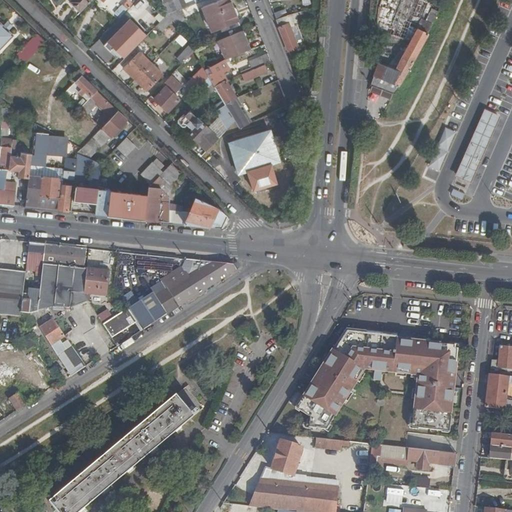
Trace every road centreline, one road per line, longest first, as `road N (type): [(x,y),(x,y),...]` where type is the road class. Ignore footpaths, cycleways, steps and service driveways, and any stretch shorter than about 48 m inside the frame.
road 1 (residential): [(280,251),(19,0)]
road 2 (residential): [(280,251),(0,430)]
road 3 (secondary): [(280,251),(0,220)]
road 4 (secondary): [(339,257),(355,0)]
road 5 (residential): [(463,511),(486,304),(479,272)]
road 6 (secondary): [(204,511),(310,333)]
road 7 (secondary): [(330,102),(316,255)]
road 8 (secondary): [(479,272),(339,257)]
road 9 (residential): [(257,0),(292,89),(303,100),(330,102)]
